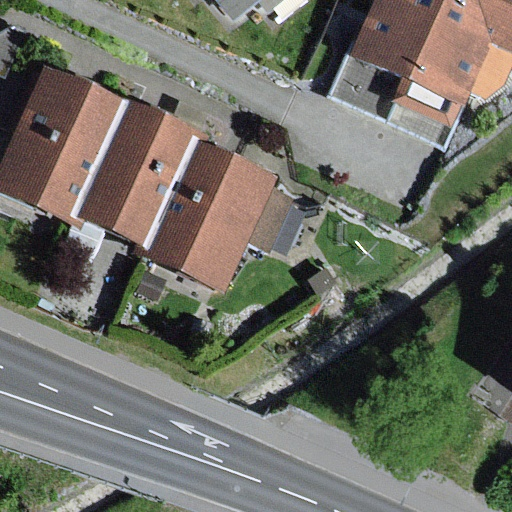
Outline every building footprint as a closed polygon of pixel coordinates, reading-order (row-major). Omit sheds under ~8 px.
[(198,0),(224,32),(264,0),(198,0)] [(511,0),(374,0),(346,63),(398,85),(388,107),(450,134),(486,52),(511,63),(511,0)] [(0,35),(0,81),(3,82),(24,34),(12,29),(0,35)] [(124,111),(34,70),(5,133),(10,136),(0,158),(0,199),(76,234),(79,228),(71,225),(124,111)] [(125,108),(124,111),(71,225),(79,228),(133,251),(142,255),(190,148),(198,151),(202,142),(125,108)] [(274,184),(198,151),(190,148),(142,255),(133,251),(129,260),(143,266),(220,300),(243,248),(268,259),(293,202),(270,192),(274,184)]
